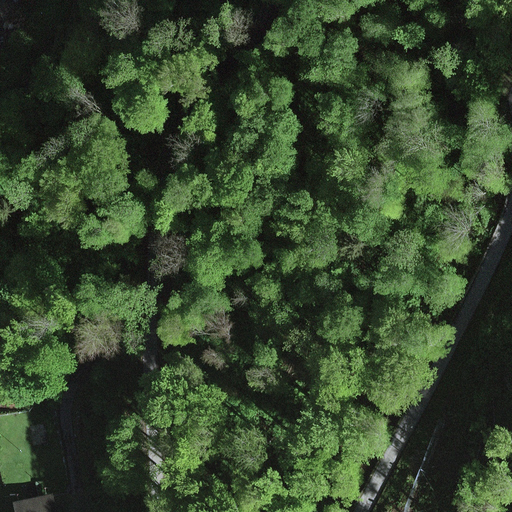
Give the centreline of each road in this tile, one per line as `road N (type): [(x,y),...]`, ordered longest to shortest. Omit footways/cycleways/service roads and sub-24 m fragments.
road 1 (residential): [(160,511),(151,297),(158,210),(184,114),(257,35),(275,0)]
road 2 (unclassified): [(511,202),(360,511)]
